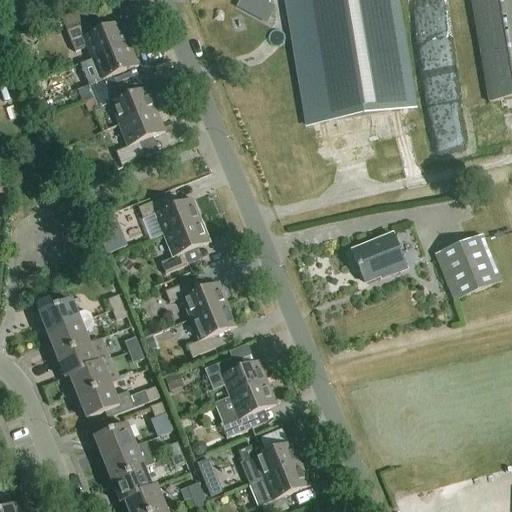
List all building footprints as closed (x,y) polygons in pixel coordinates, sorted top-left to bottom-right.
[(259,0),(257,0),(249,15),(262,22),(264,23),(273,7),(271,6),(259,0)] [(268,0),(269,3),(282,0),(284,0),(306,123),(408,105),(389,0),(268,0)] [(511,0),(469,0),(487,103),(511,99),(511,0)] [(60,19),(70,45),(74,55),(86,50),(91,61),(128,46),(119,24),(93,35),(89,24),(83,10),(60,19)] [(116,90),(111,79),(137,69),(128,46),(91,61),(100,83),(88,88),(92,99),(116,90)] [(118,127),(155,112),(146,90),(120,101),(116,90),(92,99),(97,111),(109,106),(118,127)] [(155,112),(118,127),(127,149),(115,154),(119,165),(143,156),(138,145),(164,135),(155,112)] [(163,238),(200,223),(191,201),(165,212),(161,200),(137,210),(142,221),(154,217),(163,238)] [(200,223),(163,238),(172,260),(160,265),(164,276),(188,267),(183,256),(209,245),(200,223)] [(391,275),(405,269),(392,236),(349,252),(361,282),(390,271),(391,275)] [(451,303),(499,283),(480,236),(432,256),(451,303)] [(181,300),(189,322),(227,307),(218,285),(192,295),(187,284),(164,294),(169,305),(181,300)] [(107,302),(111,312),(122,308),(118,298),(107,302)] [(42,325),(47,338),(80,325),(91,320),(89,316),(84,314),(77,317),(71,303),(38,315),(38,316),(33,318),(37,327),(42,325)] [(227,307),(189,322),(198,344),(186,349),(191,360),(214,351),(210,340),(236,329),(227,307)] [(126,318),(122,308),(111,312),(115,322),(126,318)] [(51,361),(88,346),(84,334),(90,331),(93,325),(91,320),(80,325),(47,338),(52,350),(47,352),(51,361)] [(151,339),(142,343),(147,355),(156,351),(151,339)] [(128,355),(139,351),(135,340),(124,345),(128,355)] [(89,347),(88,346),(51,361),(54,370),(59,368),(64,381),(69,379),(68,378),(97,367),(96,366),(101,364),(101,365),(110,362),(110,360),(108,361),(100,342),(89,347)] [(139,351),(128,355),(132,366),(143,361),(139,351)] [(118,381),(110,362),(101,365),(101,364),(96,366),(97,367),(68,378),(69,379),(73,391),(68,393),(72,401),(110,386),(109,385),(118,381)] [(212,393),(224,388),(229,400),(214,406),(214,407),(266,386),(257,364),(232,374),(227,363),(204,372),(212,393)] [(164,380),(169,393),(183,387),(178,375),(164,380)] [(80,408),(86,422),(104,414),(106,421),(134,410),(127,394),(115,399),(110,386),(72,401),(75,410),(80,408)] [(225,441),(254,429),(250,418),(275,408),(266,386),(214,407),(223,428),(221,429),(225,441)] [(144,394),(148,405),(159,400),(154,390),(144,394)] [(150,410),(154,420),(165,415),(160,405),(150,410)] [(97,450),(102,462),(135,449),(126,427),(93,440),(93,441),(88,443),(92,452),(97,450)] [(248,488),(300,467),(291,445),(265,455),(260,444),(237,454),(242,465),(240,466),(248,487),(248,488)] [(165,449),(170,460),(181,456),(176,445),(165,449)] [(135,450),(135,449),(102,462),(107,475),(102,477),(105,486),(143,471),(153,467),(145,446),(135,450)] [(181,456),(170,460),(174,470),(185,466),(181,456)] [(300,467),(248,488),(257,510),(259,509),(260,511),(283,511),(287,511),(283,499),(309,489),(300,467)] [(151,491),(143,471),(105,486),(109,495),(114,492),(119,506),(124,504),(123,503),(152,492),(151,491)] [(219,483),(205,489),(210,500),(223,495),(219,483)] [(191,501),(202,497),(197,486),(186,490),(191,501)] [(156,489),(151,491),(152,492),(123,503),(124,504),(126,511),(163,511),(165,511),(156,489)] [(202,497),(191,501),(195,511),(206,508),(202,497)]
